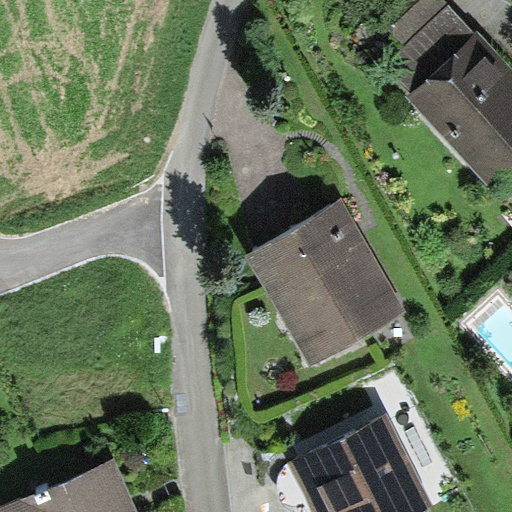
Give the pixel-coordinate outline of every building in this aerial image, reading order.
[(408,98),(468,40),(428,0),(417,0),(363,52),(408,98)] [(511,150),(511,85),(468,40),(408,98),(484,177),(511,150)] [(393,309),(333,201),(243,251),(304,359),(393,309)] [(407,511),(422,505),(381,415),(284,459),(307,511),(321,511),(328,509),(329,511),(407,511)] [(129,511),(108,459),(0,502),(0,511),(129,511)]
